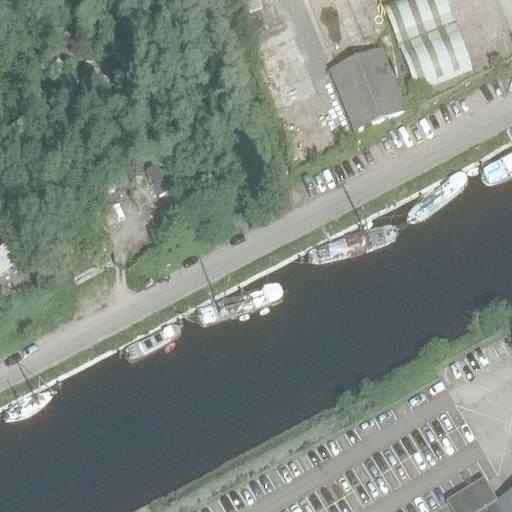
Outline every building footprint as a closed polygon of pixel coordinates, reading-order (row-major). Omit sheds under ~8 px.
[(400,0),(387,5),(416,90),(473,71),(448,0),(400,0)] [(331,72),(357,135),(411,112),(385,50),(331,72)] [(8,246),(0,251),(0,273),(18,261),(8,246)] [(62,263),(70,278),(73,283),(92,273),(81,253),(62,263)] [(450,511),(477,511),(467,495),(447,506),(450,511)] [(511,511),(511,496),(493,508),(487,511),(511,511)]
